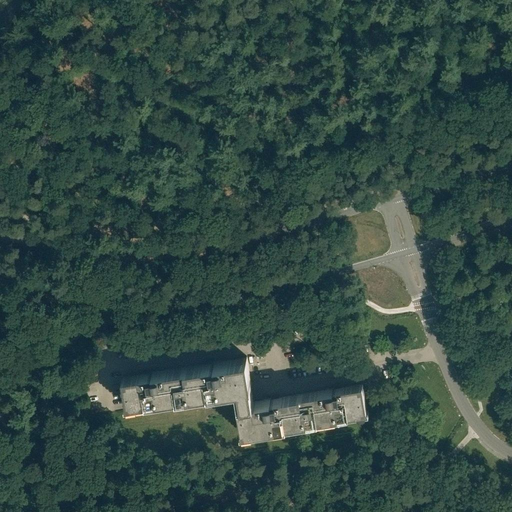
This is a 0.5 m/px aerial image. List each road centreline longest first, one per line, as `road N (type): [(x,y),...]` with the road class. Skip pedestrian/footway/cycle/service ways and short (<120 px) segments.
road 1 (tertiary): [(0,272),(78,292),(168,301),(287,285),(399,254)]
road 2 (tertiary): [(382,202),(243,238),(147,252),(66,247),(0,231)]
road 3 (unclassified): [(421,293),(458,399),(477,427),(511,454)]
road 4 (track): [(288,0),(286,187)]
